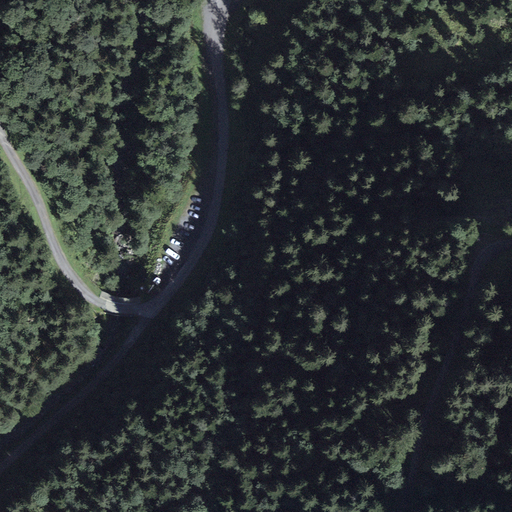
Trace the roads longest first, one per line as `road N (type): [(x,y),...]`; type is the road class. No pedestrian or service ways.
road 1 (unclassified): [(0,129),(69,278),(83,294),(116,307),(154,306),(178,285),(213,221),(224,169),(229,0)]
road 2 (track): [(392,511),(404,498),(458,317),(486,253),(511,240)]
road 3 (track): [(0,468),(113,366),(154,306)]
